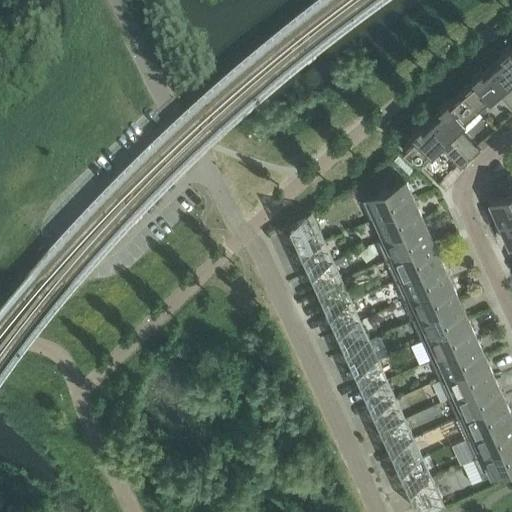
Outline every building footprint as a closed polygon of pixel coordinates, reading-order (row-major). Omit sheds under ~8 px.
[(503,56),(493,64),(511,86),(511,47),(510,45),(500,53),(503,56)] [(475,80),(462,90),(478,108),(498,91),(511,107),(511,86),(493,64),(484,72),(481,69),(472,77),(475,80)] [(432,118),(471,158),(480,149),(458,126),(478,108),(462,90),(450,101),(448,98),(439,107),(441,109),(432,118)] [(471,158),(432,118),(424,126),(421,124),(412,132),(415,135),(403,147),(420,164),(439,144),(461,167),(471,158)] [(490,202),(500,223),(511,217),(511,178),(498,185),(503,196),(490,202)] [(367,197),(376,217),(415,200),(406,179),(367,197)] [(377,239),(378,240),(424,219),(415,200),(376,217),(385,236),(377,239)] [(290,221),(303,250),(325,240),(312,211),(290,221)] [(511,244),(511,217),(500,223),(510,245),(511,244)] [(424,219),(378,240),(387,260),(433,239),(424,219)] [(387,260),(395,279),(442,259),(433,239),(387,260)] [(303,250),(312,270),(334,260),(325,240),(303,250)] [(451,278),(442,259),(395,279),(404,299),(451,278)] [(334,260),(312,270),(321,289),(343,280),(334,260)] [(460,298),(451,278),(404,299),(413,319),(460,298)] [(352,299),(343,280),(321,289),(330,309),(352,299)] [(469,318),(460,298),(413,319),(422,339),(469,318)] [(361,319),(352,299),(330,309),(339,329),(361,319)] [(422,339),(431,358),(478,337),(469,318),(422,339)] [(361,319),(339,329),(348,348),(370,339),(361,319)] [(478,337),(431,358),(440,378),(486,357),(478,337)] [(378,358),(370,339),(348,348),(357,368),(378,358)] [(495,377),(486,357),(440,378),(449,398),(495,377)] [(387,378),(378,358),(357,368),(366,388),(387,378)] [(449,398),(458,417),(504,397),(495,377),(449,398)] [(366,388),(375,407),(396,398),(387,378),(366,388)] [(458,417),(467,437),(511,416),(511,413),(504,397),(458,417)] [(396,398),(375,407),(384,427),(405,417),(396,398)] [(511,416),(467,437),(476,457),(511,440),(511,416)] [(405,417),(384,427),(392,447),(414,437),(405,417)] [(414,437),(392,447),(401,467),(423,457),(414,437)] [(511,440),(476,457),(476,458),(483,454),(492,474),(503,469),(505,473),(511,469),(511,440)] [(423,457),(401,467),(410,486),(432,477),(423,457)] [(432,477),(410,486),(421,511),(431,511),(445,506),(432,477)]
